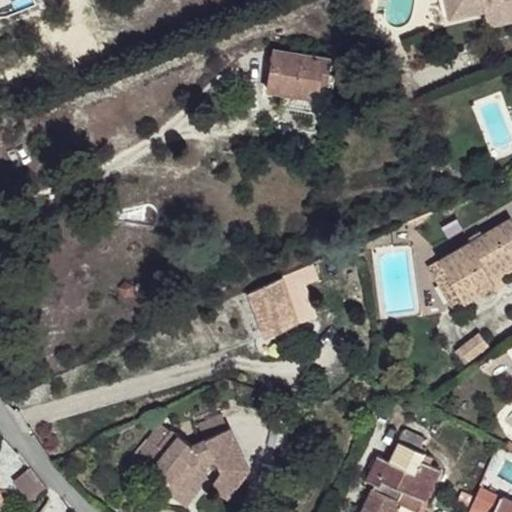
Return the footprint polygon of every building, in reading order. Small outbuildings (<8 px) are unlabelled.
[(373,0),(356,0),(360,11),(370,8),(373,0)] [(511,21),(511,0),(444,0),(449,20),(485,11),(505,6),(509,22),(511,21)] [(509,22),(505,6),(485,11),(489,27),(509,22)] [(328,114),(334,74),(328,73),(330,59),(274,50),(268,90),(284,92),(310,97),(308,111),(328,114)] [(398,102),(414,96),(405,73),(389,79),(398,102)] [(308,111),(310,97),(284,92),(281,106),(308,111)] [(511,220),(511,218),(428,266),(435,278),(446,272),(464,303),(494,285),(489,276),(511,262),(511,220)] [(249,293),(266,338),(315,315),(305,284),(317,279),(312,265),(249,293)] [(464,303),(446,272),(435,278),(453,309),(464,303)] [(479,332),(455,351),(464,364),(489,345),(479,332)] [(504,348),(480,366),(484,372),(509,354),(504,348)] [(205,439),(228,428),(229,428),(221,414),(199,425),(205,439)] [(129,464),(152,468),(165,452),(159,447),(172,430),(162,422),(129,464)] [(160,486),(182,503),(204,473),(201,467),(215,460),(220,472),(210,485),(226,498),(249,469),(229,428),(205,439),(192,445),(172,430),(159,447),(165,452),(152,468),(166,480),(160,486)] [(405,429),(399,442),(424,454),(427,448),(421,446),(425,439),(405,429)] [(374,484),(360,511),(393,511),(398,502),(417,511),(419,511),(440,469),(429,463),(431,458),(424,454),(399,442),(389,461),(378,455),(366,480),(374,484)] [(13,481),(30,501),(47,487),(30,466),(13,481)] [(511,511),(511,501),(479,486),(472,503),(490,511),(511,511)]
